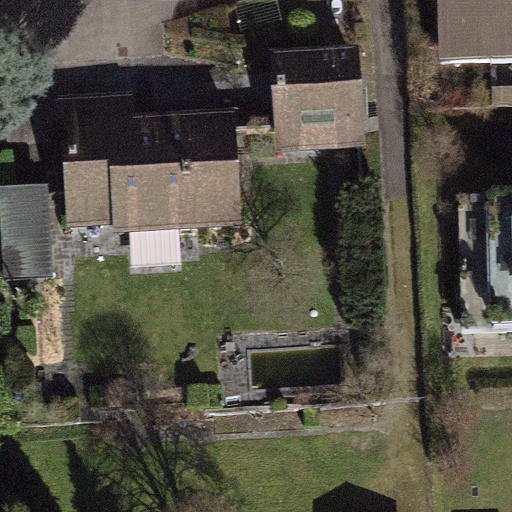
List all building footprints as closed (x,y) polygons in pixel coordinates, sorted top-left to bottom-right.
[(487,0),(438,0),(439,53),(489,53),(487,0)] [(511,0),(487,0),(489,53),(511,52),(511,0)] [(274,61),(278,166),(367,162),(363,58),(274,61)] [(62,105),(68,235),(114,233),(114,247),(245,241),(240,123),(140,127),(138,101),(62,105)] [(52,196),(2,197),(4,283),(55,282),(52,196)] [(511,201),(460,203),(463,337),(511,335),(511,201)]
